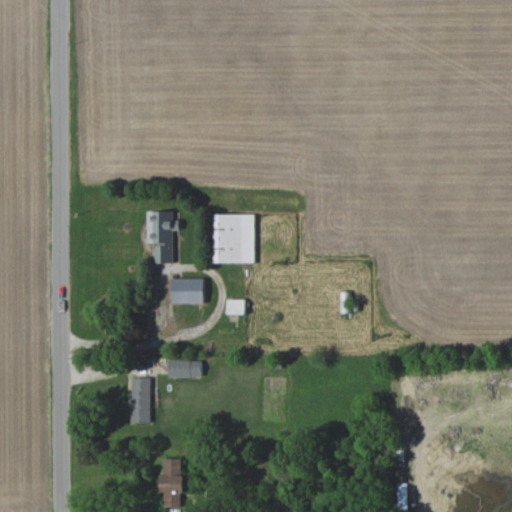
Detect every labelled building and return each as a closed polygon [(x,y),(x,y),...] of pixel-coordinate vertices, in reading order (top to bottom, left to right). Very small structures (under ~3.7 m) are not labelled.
[(174,262),(173,230),(181,230),(180,219),(174,220),(174,210),(148,211),(148,243),(155,243),(156,262),(174,262)] [(256,214),(212,213),(211,262),(255,262),(256,214)] [(205,278),(173,278),(173,303),(205,302),(205,278)] [(246,299),(228,299),(228,314),(246,314),(246,299)] [(202,377),(202,360),(170,359),(169,376),(202,377)] [(151,377),(132,377),(132,422),(151,422),(151,377)] [(162,458),(163,507),(183,507),(182,458),(162,458)]
